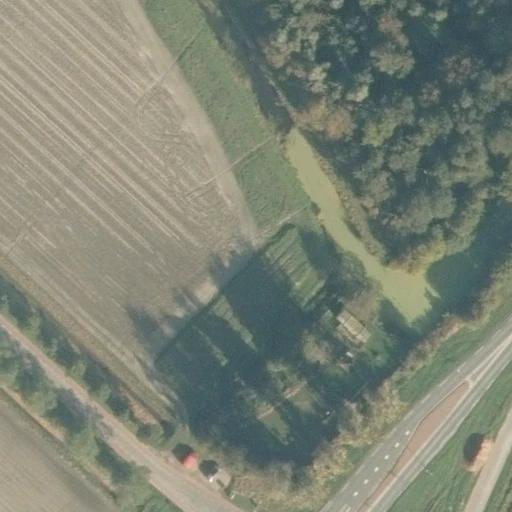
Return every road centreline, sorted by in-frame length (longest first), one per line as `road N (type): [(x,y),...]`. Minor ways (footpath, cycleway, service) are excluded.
road 1 (tertiary): [(203,511),(0,330)]
road 2 (primary): [(511,334),(404,426),(334,511)]
road 3 (primary): [(375,511),(511,338)]
